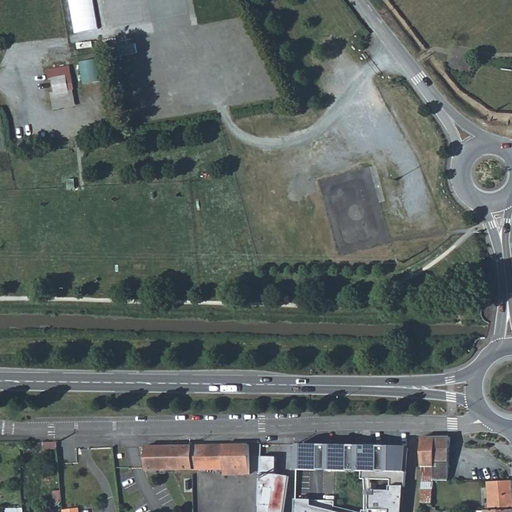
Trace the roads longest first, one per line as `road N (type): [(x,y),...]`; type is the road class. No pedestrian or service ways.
road 1 (residential): [(0,426),(452,424),(483,412)]
road 2 (secondary): [(0,380),(475,385)]
road 3 (tertiary): [(360,0),(475,149)]
road 4 (secondary): [(511,345),(494,200)]
